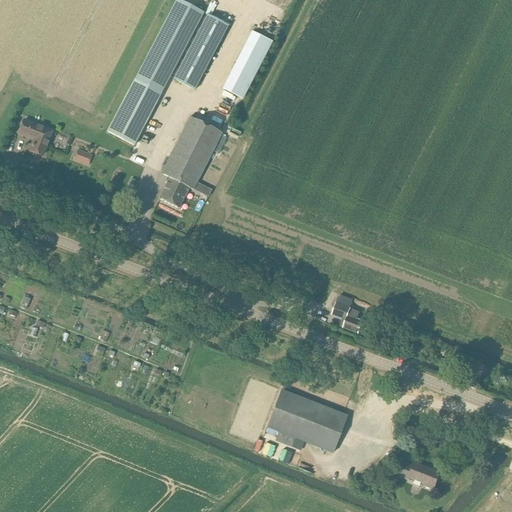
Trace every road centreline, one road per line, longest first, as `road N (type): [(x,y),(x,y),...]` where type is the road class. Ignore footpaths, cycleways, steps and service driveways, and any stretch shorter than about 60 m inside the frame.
road 1 (tertiary): [(511,413),(0,217)]
road 2 (track): [(355,511),(0,369)]
